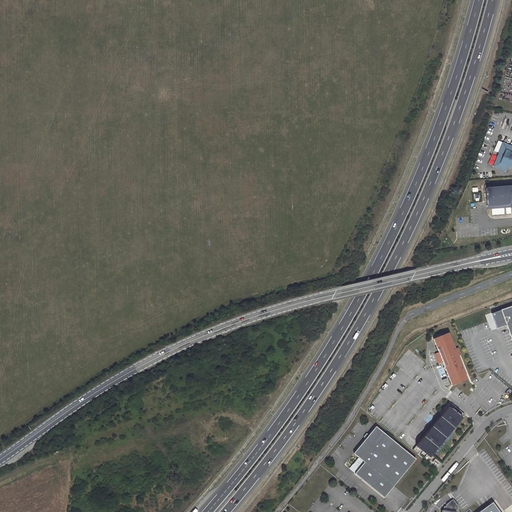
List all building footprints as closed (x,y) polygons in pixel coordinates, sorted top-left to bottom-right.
[(511,146),(502,142),(492,166),(506,172),(508,167),(511,168),(511,146)] [(511,183),(488,186),(490,210),(511,208),(511,183)] [(511,305),(492,313),(497,328),(507,324),(511,338),(511,305)] [(450,334),(435,340),(441,353),(436,355),(440,365),(445,363),(454,385),(469,379),(460,357),(463,355),(460,348),(457,350),(450,334)] [(462,417),(449,406),(437,420),(416,446),(430,457),(462,417)] [(416,459),(376,426),(354,453),(364,462),(355,473),(384,497),(416,459)] [(442,509),(455,511),(456,505),(452,499),(443,506),(442,509)] [(498,511),(491,502),(478,511),(498,511)]
